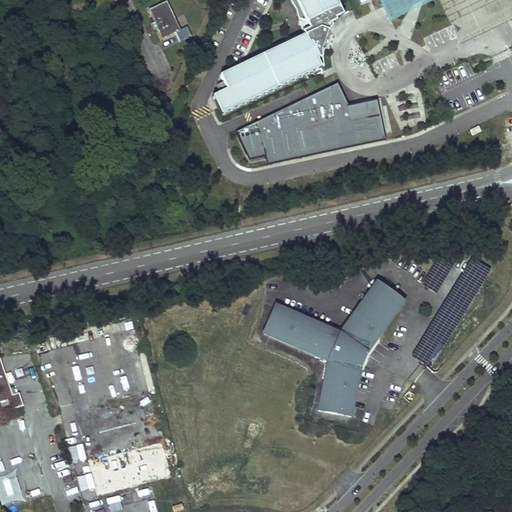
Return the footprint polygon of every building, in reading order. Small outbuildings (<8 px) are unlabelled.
[(285,0),(302,35),(217,75),(224,89),(209,95),(219,115),(319,68),(316,62),(319,61),(316,49),(329,19),(340,14),(333,0),(285,0)] [(382,16),(415,0),(391,0),(388,2),(387,0),(374,0),(376,4),(382,16)] [(167,1),(149,10),(163,39),(175,33),(180,42),(192,36),(187,27),(181,30),(167,1)] [(338,87),(293,108),(258,124),(238,131),(250,163),(266,157),(268,166),(385,143),(376,105),(348,110),(338,87)] [(328,362),(320,401),(327,403),(325,412),(337,414),(338,405),(352,408),(352,406),(360,368),(366,354),(403,302),(378,284),(376,283),(340,334),(281,309),(279,313),(274,311),(269,322),(274,324),(269,336),(328,362)] [(274,324),(269,322),(264,334),(269,336),(274,324)] [(0,414),(24,406),(19,393),(13,396),(0,358),(0,414)] [(327,403),(320,401),(318,411),(325,412),(327,403)] [(338,405),(337,414),(350,417),(352,408),(338,405)] [(88,461),(96,495),(151,482),(149,476),(159,474),(157,465),(166,463),(162,444),(88,461)]
